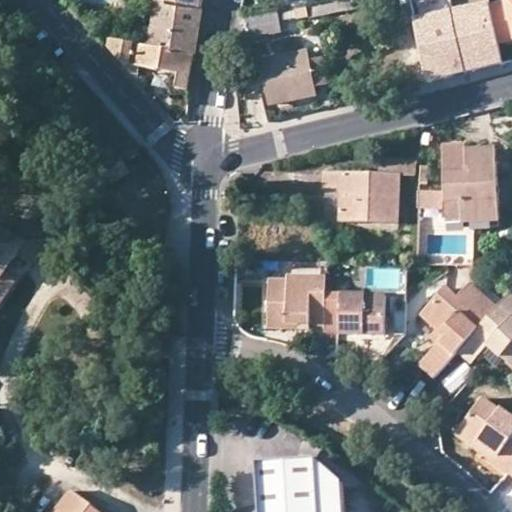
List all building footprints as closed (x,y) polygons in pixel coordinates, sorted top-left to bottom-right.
[(157,0),(150,46),(196,55),(204,0),(157,0)] [(411,0),(394,0),(399,20),(415,16),(414,11),(411,0)] [(489,0),(465,0),(451,3),(463,54),(500,45),(492,8),(489,0)] [(451,3),(414,11),(415,16),(424,62),(463,54),(451,3)] [(511,3),(492,8),(500,45),(511,42),(511,3)] [(307,5),(296,7),(298,19),(310,17),(307,5)] [(283,32),(279,11),(262,14),(266,35),(283,32)] [(240,18),(236,40),(266,35),(262,14),(240,18)] [(150,46),(111,40),(110,50),(126,69),(140,71),(179,78),(178,90),(191,91),(196,55),(150,46)] [(309,53),(262,62),(271,105),(318,96),(316,88),(331,85),(326,58),(311,61),(309,53)] [(140,71),(126,69),(138,83),(140,71)] [(171,94),(173,78),(153,76),(151,92),(171,94)] [(502,224),(497,153),(467,155),(466,149),(444,150),(448,205),(467,204),(469,226),(502,224)] [(130,173),(124,162),(106,174),(113,184),(130,173)] [(401,176),(325,175),(325,190),(342,190),(341,221),(400,222),(401,176)] [(258,187),(249,187),(248,201),(257,201),(258,187)] [(419,210),(445,211),(446,194),(420,192),(419,210)] [(467,204),(448,205),(449,228),(469,226),(467,204)] [(0,305),(18,279),(7,272),(20,254),(34,264),(52,240),(23,219),(13,234),(0,225),(0,305)] [(327,294),(327,280),(327,276),(289,275),(289,281),(270,281),(269,330),(288,330),(289,324),(312,325),(327,324),(327,294)] [(342,281),(327,280),(327,294),(342,294),(342,281)] [(447,337),(439,346),(421,367),(435,380),(459,353),(499,308),(471,284),(458,298),(446,288),(423,317),(437,330),(447,337)] [(342,294),(327,294),(327,324),(327,335),(386,335),(388,296),(342,294)] [(490,347),(505,360),(511,365),(511,294),(499,308),(459,353),(474,365),(482,356),(490,347)] [(430,338),(439,346),(447,337),(437,330),(430,338)] [(498,368),(505,360),(490,347),(482,356),(498,368)] [(511,465),(511,469),(509,474),(511,476),(511,415),(502,408),(501,410),(484,398),(462,428),(511,465)] [(457,435),(509,474),(511,469),(511,465),(462,428),(457,435)] [(346,511),(345,485),(317,459),(259,462),(261,511),(260,511),(346,511)] [(100,511),(71,489),(53,511),(100,511)]
